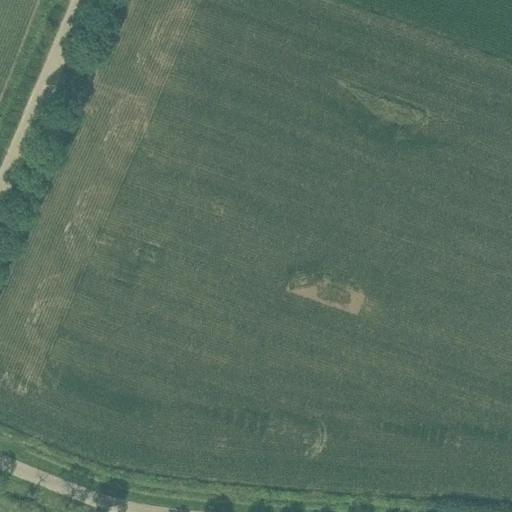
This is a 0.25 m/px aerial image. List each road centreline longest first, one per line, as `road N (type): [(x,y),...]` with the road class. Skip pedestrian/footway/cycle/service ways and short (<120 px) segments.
road 1 (unclassified): [(0,192),(81,0)]
road 2 (unclassified): [(164,511),(0,458)]
